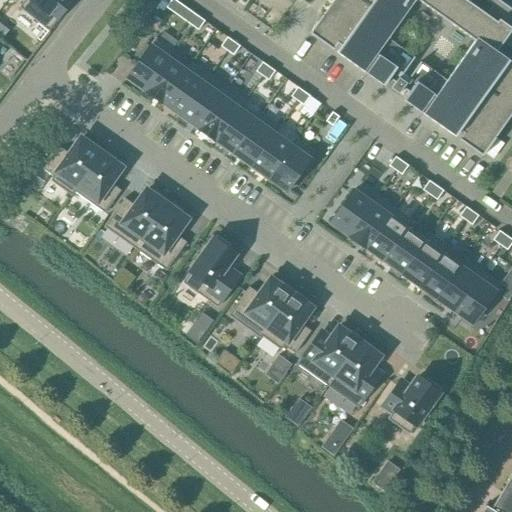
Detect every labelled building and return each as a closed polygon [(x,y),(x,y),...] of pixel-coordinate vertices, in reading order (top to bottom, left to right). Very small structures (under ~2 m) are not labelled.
[(24,0),(18,8),(49,32),(57,22),(75,0),(24,0)] [(161,0),(158,4),(165,8),(170,0),(161,0)] [(472,0),(333,0),(322,16),(309,34),(332,50),(337,44),(341,47),(336,53),(364,73),(365,74),(383,87),(389,79),(395,83),(390,89),(395,92),(399,95),(403,88),(409,92),(403,101),(421,113),(423,114),(422,115),(455,138),(459,131),(463,134),(458,140),(482,157),(495,139),(495,138),(511,113),(511,63),(496,52),(503,43),(511,49),(511,11),(496,0),(486,15),(470,3),(472,0)] [(191,13),(185,22),(191,26),(198,17),(191,13)] [(198,17),(191,26),(197,31),(204,21),(198,17)] [(140,60),(128,77),(146,89),(169,57),(173,51),(155,38),(151,45),(149,47),(145,45),(136,57),(140,60)] [(226,38),(220,47),(226,51),(233,42),(226,38)] [(233,42),(226,51),(232,56),(239,47),(233,42)] [(169,57),(146,89),(164,102),(187,70),(169,57)] [(262,63),(255,72),(261,76),(268,67),(262,63)] [(187,70),(164,102),(181,115),(204,83),(208,77),(191,64),(187,70)] [(268,67),(261,76),(268,81),(274,71),(268,67)] [(204,83),(181,115),(199,127),(222,95),(226,89),(208,77),(204,83)] [(297,88),(290,97),(296,102),(303,92),(297,88)] [(222,95),(199,127),(217,140),(240,108),(244,102),(226,89),(222,95)] [(303,92),(296,102),(303,106),(309,97),(303,92)] [(240,108),(217,140),(235,153),(257,120),(240,108)] [(332,113),(325,122),(332,126),(338,117),(332,113)] [(257,120),(235,153),(252,165),(275,133),(279,127),(262,114),(257,120)] [(275,133),(252,165),(269,177),(292,144),(276,132),(275,133)] [(59,148),(43,169),(52,175),(54,176),(53,177),(50,181),(71,196),(74,192),(103,148),(103,147),(101,146),(88,137),(86,140),(80,136),(68,154),(67,153),(59,148)] [(269,177),(266,181),(285,194),(302,170),(306,173),(315,161),(311,157),(315,151),(297,138),(292,144),(269,177)] [(103,148),(74,192),(97,207),(105,213),(121,191),(112,185),(125,167),(116,160),(118,158),(105,149),(103,148)] [(395,157),(388,166),(394,171),(401,162),(395,157)] [(401,162),(394,171),(401,175),(407,166),(401,162)] [(428,181),(422,190),(429,195),(435,186),(428,181)] [(435,186),(429,195),(436,200),(442,191),(435,186)] [(124,199),(104,227),(113,233),(134,249),(140,240),(168,202),(170,199),(168,198),(167,197),(157,190),(154,193),(146,187),(133,205),(124,199)] [(354,191),(331,223),(348,235),(371,203),(354,191)] [(371,203),(348,235),(366,248),(389,216),(394,209),(376,196),(371,203)] [(140,240),(134,249),(157,265),(166,271),(186,243),(177,237),(190,218),(181,211),(183,208),(170,199),(168,202),(140,240)] [(465,207),(459,217),(465,221),(471,212),(465,207)] [(389,216),(366,248),(384,261),(406,229),(406,228),(412,221),(394,209),(389,216)] [(471,212),(465,221),(471,225),(477,216),(471,212)] [(406,229),(384,261),(401,273),(424,241),(406,228),(406,229)] [(499,232),(492,241),(499,246),(506,236),(499,232)] [(424,241),(401,273),(419,286),(442,254),(447,247),(429,234),(424,241)] [(189,273),(182,283),(201,296),(218,308),(241,275),(229,266),(238,254),(229,247),(231,245),(221,237),(219,240),(212,236),(187,272),(189,273)] [(511,241),(506,236),(499,246),(506,251),(511,242),(511,241)] [(442,254),(419,286),(437,298),(460,266),(442,254)] [(460,266),(437,298),(454,311),(477,279),(482,272),(465,259),(460,266)] [(511,268),(500,283),(501,284),(507,288),(501,297),(506,301),(511,293),(511,268)] [(477,279),(454,311),(472,323),(494,291),(499,284),(482,272),(477,279)] [(248,288),(229,316),(237,322),(259,338),(261,336),(265,330),(292,292),(292,291),(294,288),(291,287),(291,286),(278,277),(276,280),(269,275),(256,294),(248,288)] [(265,330),(261,336),(281,350),(283,346),(295,354),(311,332),(302,325),(315,307),(305,301),(307,298),(294,288),(292,291),(292,292),(265,330)] [(201,313),(195,321),(207,329),(212,321),(201,313)] [(301,355),(295,363),(326,386),(332,378),(359,341),(360,339),(362,337),(358,333),(347,326),(345,328),(337,323),(329,334),(321,328),(301,355)] [(332,378),(326,386),(358,408),(363,401),(383,373),(375,367),(383,356),(375,350),(377,347),(363,337),(362,337),(360,339),(359,341),(332,378)] [(228,353),(220,365),(231,373),(239,361),(228,353)] [(278,355),(271,365),(284,375),(291,365),(278,355)] [(400,377),(379,407),(390,415),(387,420),(409,435),(414,427),(417,429),(442,393),(439,391),(441,388),(426,377),(424,380),(416,375),(409,384),(400,377)] [(340,420),(321,447),(333,456),(352,429),(340,420)] [(387,462),(382,468),(395,476),(399,470),(387,462)] [(511,511),(511,473),(490,509),(485,506),(481,511),(511,511)]
